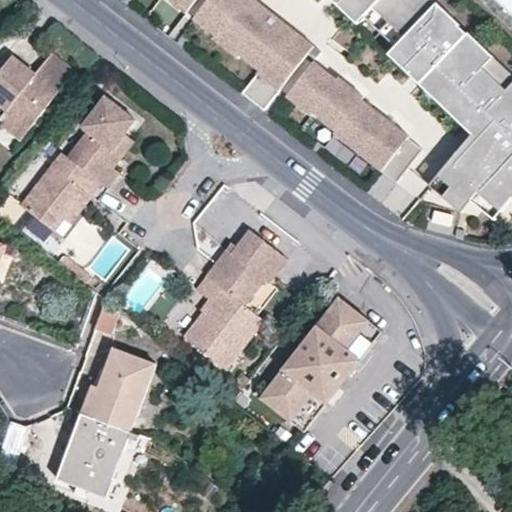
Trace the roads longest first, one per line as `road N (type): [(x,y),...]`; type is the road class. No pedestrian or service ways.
road 1 (residential): [(238,129),(72,0)]
road 2 (residential): [(380,237),(424,289),(449,341),(452,414)]
road 3 (residential): [(380,237),(238,129)]
road 4 (residential): [(380,237),(508,345)]
road 5 (residential): [(238,129),(146,247)]
road 6 (primary): [(452,414),(368,511)]
